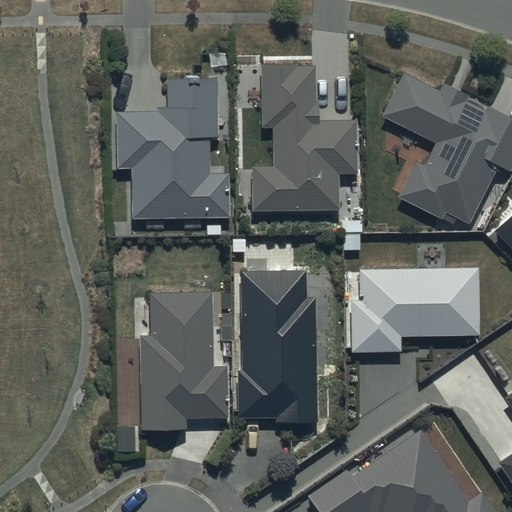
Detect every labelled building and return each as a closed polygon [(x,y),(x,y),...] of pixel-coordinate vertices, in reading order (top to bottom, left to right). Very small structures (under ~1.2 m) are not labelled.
[(298,63),(261,63),(262,127),(273,127),(274,166),(252,166),(252,209),(339,208),(339,173),(357,172),(357,119),(316,119),(315,66),(299,66),(298,63)] [(469,95),(444,83),(441,90),(404,72),(382,115),(437,142),(426,164),(417,159),(398,197),(442,218),(445,212),(469,224),(498,166),(511,172),(511,169),(511,117),(487,105),(485,110),(466,101),(469,95)] [(218,78),(166,79),(167,108),(159,108),(159,112),(117,113),(118,167),(132,167),(132,218),(230,216),(230,173),(211,173),(211,139),(218,138),(218,78)] [(511,215),(495,231),(511,249),(511,215)] [(360,300),(351,300),(352,352),(402,351),(402,337),(481,335),(480,267),(359,269),(360,300)] [(307,270),(240,271),(242,371),(238,371),(239,418),(276,418),(276,424),(318,423),(316,297),(307,297),(307,270)] [(142,336),(143,430),(188,429),(188,419),(229,418),(228,366),(214,366),(213,292),(151,293),(151,336),(142,336)] [(511,392),(504,398),(511,409),(511,452),(498,461),(511,482),(511,392)] [(347,469),(307,496),(317,511),(365,511),(368,510),(369,511),(496,511),(482,491),(470,499),(421,429),(352,477),(347,469)]
